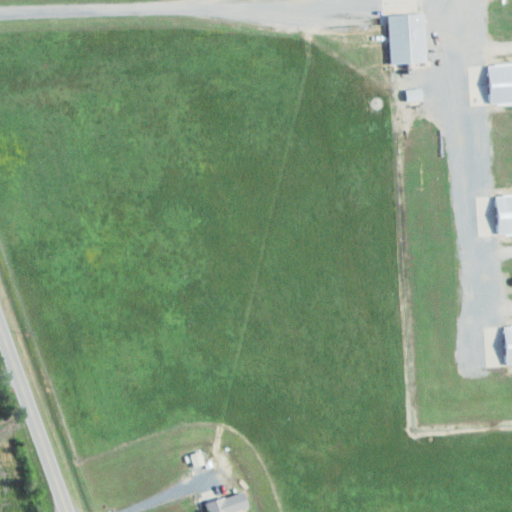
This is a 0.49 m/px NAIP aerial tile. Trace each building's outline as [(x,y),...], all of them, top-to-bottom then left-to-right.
[(423,64),(421,15),(383,17),(385,66),(423,64)] [(511,63),(482,65),(484,105),(511,103),(511,63)] [(511,194),(490,195),(492,234),(511,233),(511,194)] [(511,324),(499,326),(501,365),(511,364),(511,324)] [(233,511),(245,509),(239,492),(200,505),(201,511),(233,511)]
